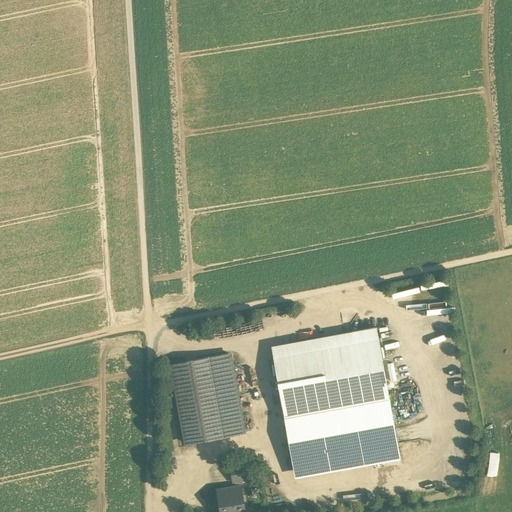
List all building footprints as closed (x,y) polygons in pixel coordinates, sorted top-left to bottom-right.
[(414,292),(419,314),(446,308),(443,293),(435,295),(434,288),(414,292)] [(354,344),(273,359),(284,418),(389,399),(376,328),(352,332),(354,344)] [(230,354),(171,365),(185,444),(244,433),(230,354)] [(400,461),(389,399),(284,418),(293,468),(373,454),(375,465),(400,461)] [(245,464),(229,467),(232,481),(247,478),(245,464)] [(239,486),(220,489),(223,507),(220,507),(220,511),(240,511),(240,506),(243,506),(239,486)]
